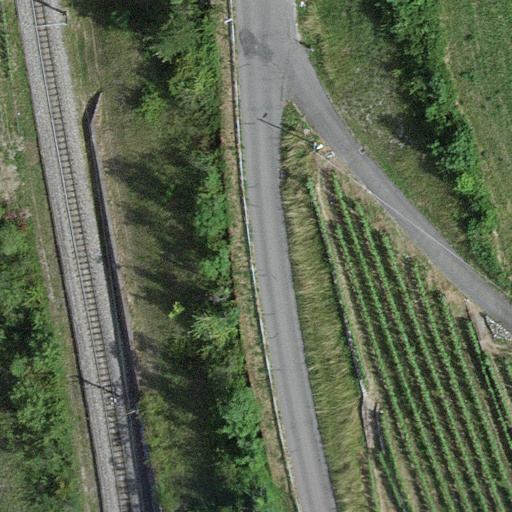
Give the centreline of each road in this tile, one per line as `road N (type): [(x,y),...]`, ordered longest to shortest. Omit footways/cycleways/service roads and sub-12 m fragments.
road 1 (residential): [(261,42),(273,281),(331,511)]
road 2 (residential): [(261,42),(387,186),(511,304)]
